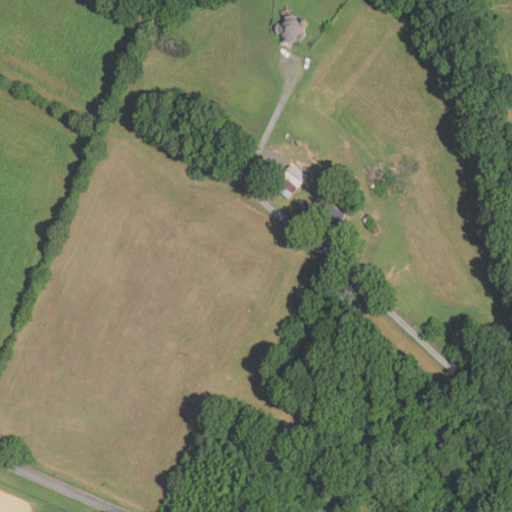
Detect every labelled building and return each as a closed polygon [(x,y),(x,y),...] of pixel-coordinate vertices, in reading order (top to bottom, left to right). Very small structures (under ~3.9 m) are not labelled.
[(293,46),(283,42),(284,39),(281,35),(277,35),(277,24),(281,24),(285,20),(284,18),(294,15),(295,18),(300,21),(302,19),(309,26),(306,29),(305,33),(308,35),(300,44),(298,42),(294,43),(293,46)] [(289,199),(273,187),(291,164),(307,177),(289,199)] [(335,230),(326,223),(327,221),(320,214),(329,202),(346,216),(345,218),(348,220),(345,223),(342,221),(335,230)] [(376,235),(364,221),(369,216),(381,230),(376,235)] [(417,451),(416,448),(412,449),(410,445),(414,443),(413,441),(422,438),(426,448),(417,451)] [(468,467),(476,460),(483,468),(475,475),(468,467)] [(410,511),(420,500),(429,507),(434,502),(445,511),(410,511)]
